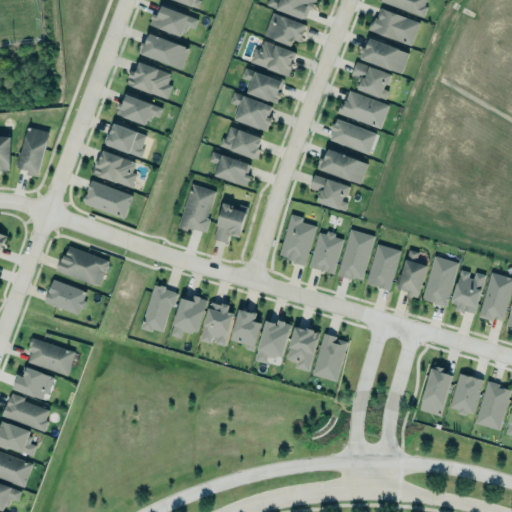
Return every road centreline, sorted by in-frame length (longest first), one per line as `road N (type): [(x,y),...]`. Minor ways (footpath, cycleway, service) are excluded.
road 1 (residential): [(0,197),(511,353)]
road 2 (tertiary): [(511,485),(450,469),(318,461),(254,473),(149,511)]
road 3 (residential): [(125,0),(0,331)]
road 4 (residential): [(346,0),(250,276)]
road 5 (tertiary): [(237,511),(322,493),(446,499),(491,511)]
road 6 (residential): [(380,316),(355,410),(352,494)]
road 7 (residential): [(384,494),(388,421),(414,325)]
